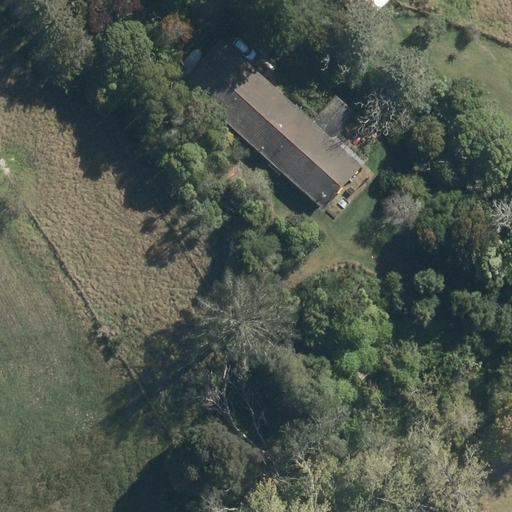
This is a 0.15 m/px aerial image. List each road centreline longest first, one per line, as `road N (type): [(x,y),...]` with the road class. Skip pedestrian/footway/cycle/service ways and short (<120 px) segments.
road 1 (unknown): [(511,232),(412,332),(223,466),(136,511)]
road 2 (unknown): [(257,511),(158,376),(0,202)]
